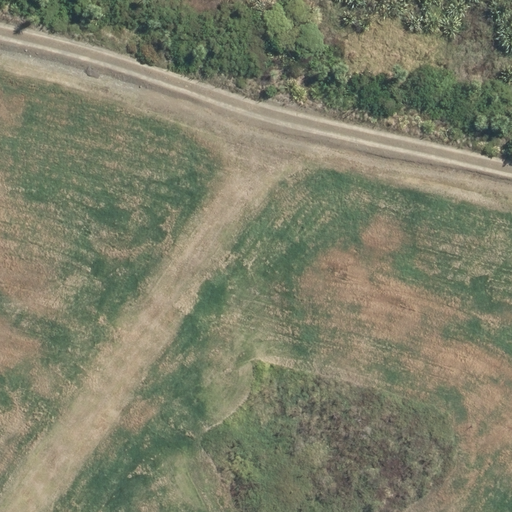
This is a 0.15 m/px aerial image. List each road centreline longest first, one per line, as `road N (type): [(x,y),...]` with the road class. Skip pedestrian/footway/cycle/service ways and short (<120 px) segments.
road 1 (track): [(0,35),(188,82),(281,125),(511,162)]
road 2 (track): [(281,125),(304,0)]
